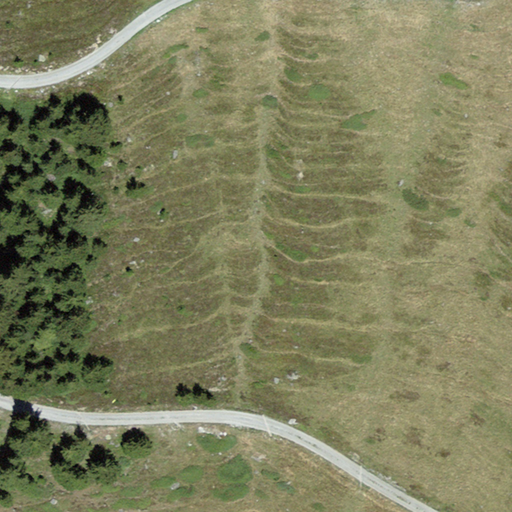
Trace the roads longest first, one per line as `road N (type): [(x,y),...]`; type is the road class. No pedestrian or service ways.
road 1 (track): [(410,511),(303,446),(256,428),(223,420),(44,418),(0,406)]
road 2 (track): [(0,80),(69,68),(161,0)]
